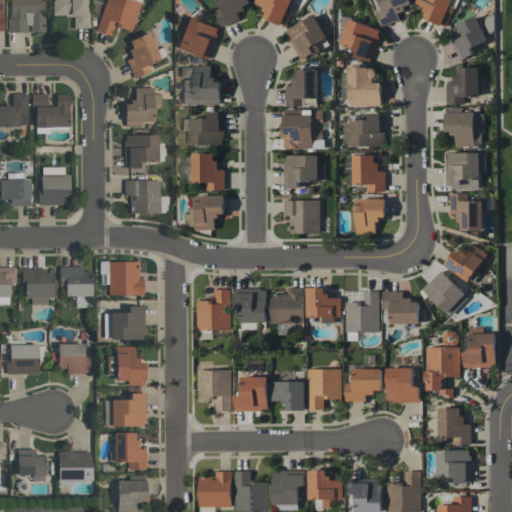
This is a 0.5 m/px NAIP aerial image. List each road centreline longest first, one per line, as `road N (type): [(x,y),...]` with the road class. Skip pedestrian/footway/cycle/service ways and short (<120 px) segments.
road 1 (residential): [(0,235),(148,237),(255,261),(414,256)]
road 2 (residential): [(173,245),(179,511)]
road 3 (residential): [(176,441),(384,440)]
road 4 (residential): [(254,66),(255,261)]
road 5 (residential): [(416,66),(414,256)]
road 6 (residential): [(85,66),(94,94),(93,235)]
